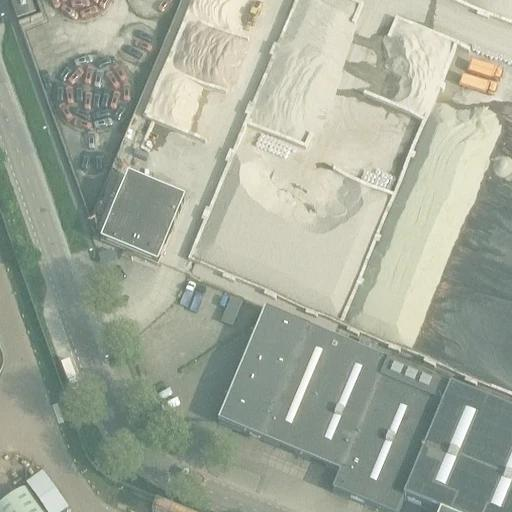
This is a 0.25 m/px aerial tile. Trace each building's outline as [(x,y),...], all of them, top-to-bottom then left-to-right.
[(13,0),(10,1),(18,23),(36,17),(30,0),(13,0)] [(134,256),(158,267),(186,201),(129,177),(101,243),(133,256),(134,256)] [(111,252),(98,257),(101,266),(114,261),(111,252)] [(266,312),(219,424),(340,475),(333,494),(376,511),(399,511),(404,502),(427,511),(511,511),(511,414),(451,389),(443,408),(382,382),(389,363),(266,312)] [(43,511),(27,488),(0,506),(0,511),(43,511)]
